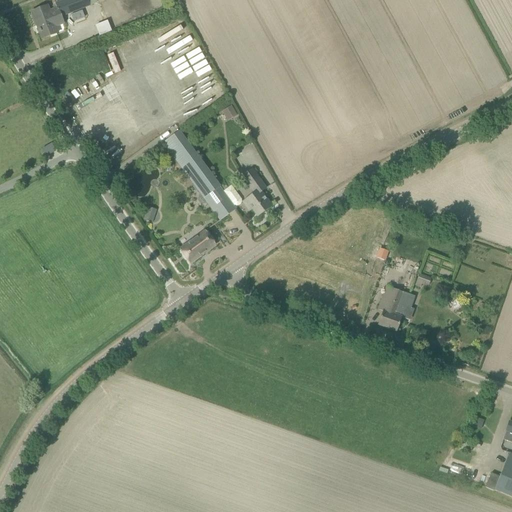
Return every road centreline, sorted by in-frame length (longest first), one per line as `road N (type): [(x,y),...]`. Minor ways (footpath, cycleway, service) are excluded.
road 1 (tertiary): [(227,272),(418,140),(511,94)]
road 2 (unclassified): [(511,391),(252,308),(227,272)]
road 3 (tertiary): [(0,502),(52,401),(180,301)]
road 4 (unclassified): [(180,301),(70,149)]
road 5 (unclassified): [(70,149),(0,28)]
